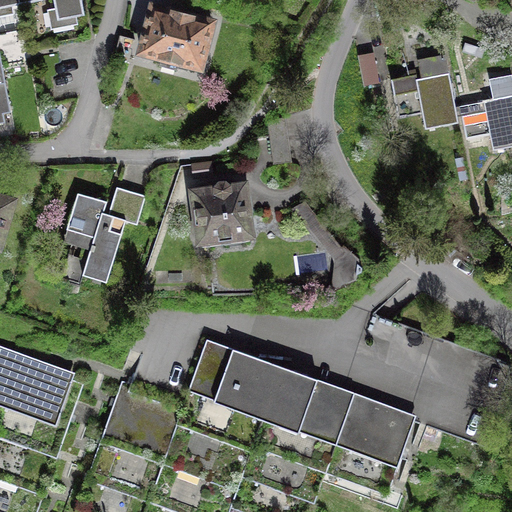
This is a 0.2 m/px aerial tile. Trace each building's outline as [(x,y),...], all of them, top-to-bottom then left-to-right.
[(19,0),(20,3),(36,0),(54,0),(58,19),(84,14),(80,0),(19,0)] [(211,22),(153,7),(141,51),(199,66),(211,22)] [(0,113),(11,112),(0,55),(0,113)] [(458,122),(449,73),(447,74),(444,56),(419,61),(422,78),(417,79),(416,74),(392,79),(396,103),(420,99),(426,128),(458,122)] [(372,59),(361,61),(365,78),(376,76),(372,59)] [(511,95),(484,101),(493,149),(511,145),(511,95)] [(267,120),(272,153),(290,150),(285,117),(267,120)] [(210,163),(193,165),(194,175),(212,173),(210,163)] [(215,190),(195,192),(201,238),(205,238),(206,245),(225,243),(224,235),(248,232),(242,186),(230,188),(229,185),(225,181),(218,182),(214,187),(215,190)] [(107,201),(78,192),(63,241),(90,249),(82,274),(107,281),(125,221),(137,224),(146,196),(116,187),(108,214),(103,212),(107,201)] [(0,240),(13,200),(0,196),(0,240)] [(305,201),(291,209),(301,221),(306,217),(315,228),(322,223),(305,201)] [(339,278),(356,275),(353,253),(336,256),(339,278)] [(214,400),(231,354),(205,345),(188,391),(214,400)] [(262,418),(278,372),(231,354),(214,400),(262,418)] [(0,404),(55,424),(72,379),(35,366),(33,371),(4,361),(0,372),(0,404)] [(298,431),(315,385),(278,372),(262,418),(298,431)] [(0,435),(57,456),(83,383),(72,379),(55,424),(0,404),(0,435)] [(335,444),(352,398),(315,385),(298,431),(335,444)] [(176,425),(181,410),(119,388),(100,441),(162,463),(176,425)] [(214,400),(188,391),(181,410),(176,425),(250,451),(252,445),(262,418),(214,400)] [(335,444),(397,466),(414,420),(352,398),(335,444)] [(325,472),(335,444),(298,431),(262,418),(252,445),(325,472)] [(241,475),(250,451),(176,425),(162,463),(236,490),(241,475)] [(0,478),(43,494),(57,456),(0,435),(0,478)] [(100,441),(86,479),(148,501),(162,463),(100,441)] [(335,444),(325,472),(387,494),(397,466),(335,444)] [(241,475),(314,502),(325,472),(252,445),(250,451),(241,475)] [(236,490),(162,463),(148,501),(178,511),(227,511),(229,507),(236,490)] [(229,507),(243,511),(310,511),(314,502),(241,475),(236,490),(229,507)] [(0,511),(36,511),(43,494),(0,478),(0,511)] [(144,511),(148,501),(86,479),(74,511),(144,511)] [(178,511),(148,501),(144,511),(178,511)]
